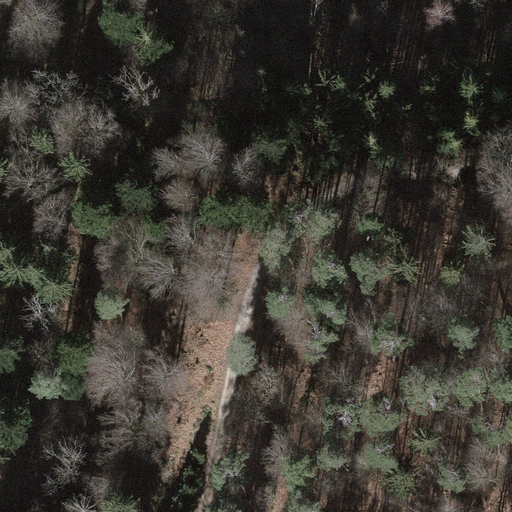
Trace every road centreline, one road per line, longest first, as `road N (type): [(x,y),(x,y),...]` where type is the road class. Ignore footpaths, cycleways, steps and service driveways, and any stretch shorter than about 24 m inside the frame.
road 1 (track): [(203,511),(256,283),(289,223),(333,188),(511,151)]
road 2 (track): [(161,511),(183,444),(228,404)]
